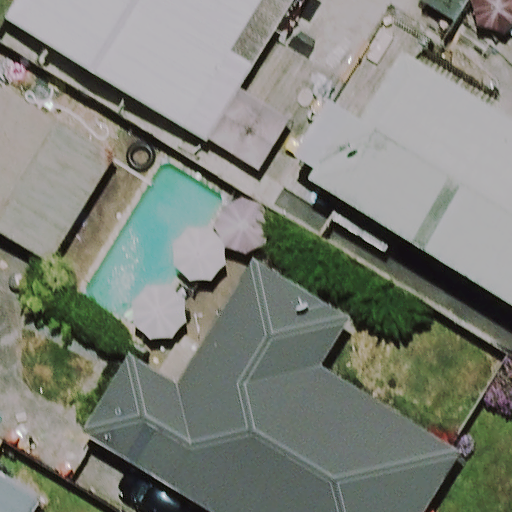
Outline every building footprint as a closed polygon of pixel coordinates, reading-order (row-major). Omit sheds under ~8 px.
[(291,0),(15,0),(3,21),(203,144),(291,0)] [(511,124),(403,57),(362,124),(330,105),(295,161),(312,171),(306,181),(511,306),(511,124)] [(0,87),(0,236),(47,266),(114,159),(0,87)] [(128,356),(80,432),(207,511),(425,511),(461,456),(319,367),(349,319),(253,259),(174,385),(128,356)] [(0,511),(33,511),(41,500),(0,474),(0,511)]
